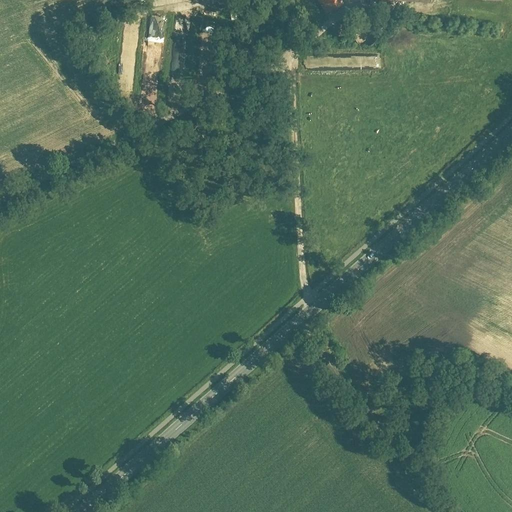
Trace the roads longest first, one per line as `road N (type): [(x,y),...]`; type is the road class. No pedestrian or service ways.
road 1 (tertiary): [(82,511),(511,135)]
road 2 (unclassified): [(284,0),(289,68),(0,206)]
road 3 (track): [(301,320),(451,511)]
road 4 (track): [(289,68),(300,248),(314,308)]
